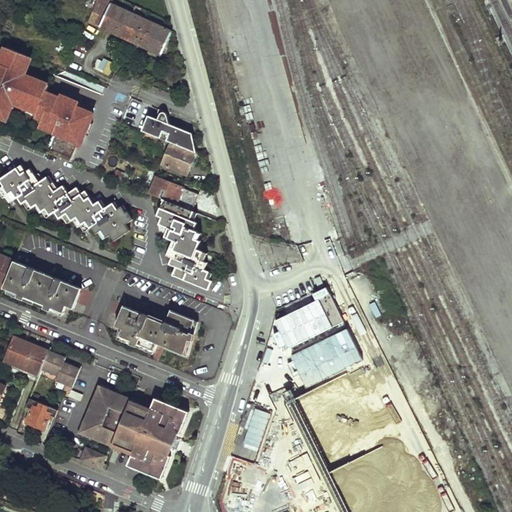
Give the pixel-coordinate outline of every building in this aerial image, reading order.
[(99,0),(90,22),(163,55),(173,31),(140,15),(133,13),(112,3),(113,0),(99,0)] [(77,44),(64,38),(59,50),(72,56),(77,44)] [(31,56),(8,47),(6,52),(2,62),(0,61),(0,114),(5,117),(11,102),(13,98),(25,103),(24,106),(26,106),(37,111),(36,115),(41,118),(45,120),(43,124),(46,128),(58,133),(50,153),(72,161),(79,145),(84,134),(86,135),(91,123),(95,114),(87,111),(79,107),(81,103),(82,100),(63,91),(61,98),(47,92),(51,84),(37,78),(38,76),(24,71),(31,56)] [(98,60),(94,69),(109,76),(114,63),(102,57),(101,61),(98,60)] [(244,114),(257,111),(251,82),(239,84),(244,114)] [(37,111),(26,106),(25,108),(28,110),(29,112),(36,115),(37,111)] [(196,152),(197,153),(194,134),(188,132),(179,128),(173,125),(172,125),(167,114),(160,111),(156,120),(149,117),(143,132),(147,133),(159,138),(173,143),(196,152)] [(45,120),(41,118),(38,125),(42,130),(52,135),(48,144),(50,147),(48,152),(50,153),(58,133),(46,128),(43,124),(45,120)] [(95,124),(91,123),(86,135),(90,137),(95,124)] [(145,138),(157,143),(159,138),(147,133),(145,138)] [(196,152),(173,143),(164,167),(187,175),(196,152)] [(0,180),(4,186),(0,187),(0,191),(4,197),(9,194),(14,200),(17,198),(21,204),(24,202),(29,210),(36,205),(40,212),(42,211),(47,217),(54,213),(58,219),(64,215),(69,223),(74,219),(78,226),(80,225),(84,223),(88,230),(92,228),(96,234),(99,232),(104,239),(110,235),(114,241),(130,230),(127,224),(134,220),(124,205),(120,208),(116,202),(107,207),(102,200),(95,204),(86,191),(82,194),(78,188),(69,193),(64,185),(58,189),(50,176),(44,180),(40,173),(36,176),(31,168),(26,171),(22,165),(0,179),(0,180)] [(117,170),(114,179),(127,184),(130,176),(117,170)] [(165,199),(193,211),(199,195),(157,178),(151,194),(165,199)] [(172,257),(169,263),(176,266),(172,275),(209,290),(213,281),(210,280),(207,279),(210,272),(206,270),(209,262),(207,262),(202,260),(205,251),(200,249),(194,247),(198,238),(201,232),(197,230),(200,223),(199,222),(195,221),(198,213),(193,211),(165,199),(158,215),(162,217),(159,224),(169,228),(165,237),(174,241),(167,255),(172,257)] [(80,225),(85,232),(88,230),(84,223),(80,225)] [(198,238),(194,247),(200,249),(204,240),(202,240),(198,238)] [(205,251),(202,260),(207,262),(210,254),(205,251)] [(0,255),(0,285),(5,288),(15,262),(0,255)] [(15,262),(5,288),(65,313),(68,306),(75,309),(83,289),(16,261),(15,262)] [(361,299),(367,314),(384,306),(378,292),(361,299)] [(306,330),(320,324),(317,317),(331,311),(323,294),(295,306),(306,330)] [(123,329),(121,336),(157,351),(160,343),(187,355),(196,321),(172,311),(166,324),(125,307),(117,327),(123,329)] [(280,314),(264,379),(279,383),(295,318),(280,314)] [(361,329),(351,331),(354,346),(364,344),(361,329)] [(17,337),(7,361),(42,375),(44,368),(51,351),(17,337)] [(68,356),(52,350),(51,351),(44,368),(61,374),(59,378),(75,385),(82,367),(66,360),(68,356)] [(322,356),(308,362),(316,378),(315,378),(321,392),(336,385),(322,356)] [(366,361),(352,365),(355,376),(369,372),(366,361)] [(83,431),(102,438),(103,435),(116,440),(128,407),(131,401),(132,396),(105,386),(95,411),(91,410),(83,431)] [(246,489),(271,395),(257,391),(232,485),(246,489)] [(131,401),(128,407),(181,429),(183,428),(190,411),(154,397),(149,409),(131,401)] [(33,408),(28,421),(47,429),(52,415),(57,417),(60,409),(32,398),(29,407),(33,408)] [(115,444),(114,446),(132,453),(127,464),(163,478),(170,461),(166,454),(175,432),(181,429),(128,407),(116,440),(115,444)] [(334,414),(337,424),(349,419),(345,410),(334,414)] [(116,440),(103,435),(102,438),(115,444),(116,440)] [(305,464),(316,459),(309,446),(299,451),(305,464)] [(89,447),(85,459),(108,469),(109,464),(105,462),(108,455),(89,447)]
